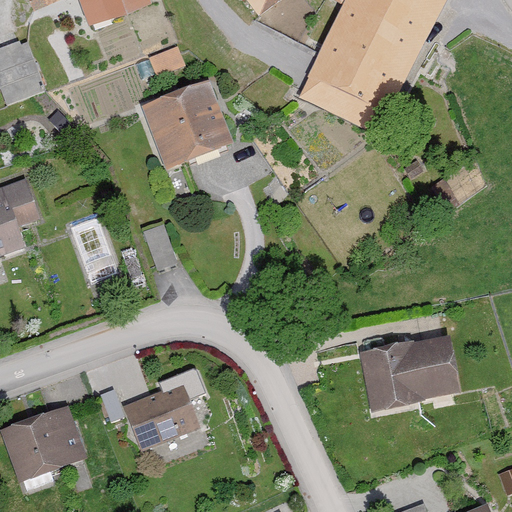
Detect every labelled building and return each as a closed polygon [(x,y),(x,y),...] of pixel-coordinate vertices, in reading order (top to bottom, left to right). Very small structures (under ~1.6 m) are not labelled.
[(55,0),(24,0),(29,11),(55,0)] [(144,0),(77,0),(87,25),(146,3),(144,0)] [(238,0),(258,28),(297,0),(316,0),(342,13),(296,105),(376,145),(449,0),(238,0)] [(42,98),(25,50),(18,52),(17,49),(0,55),(0,99),(5,112),(42,98)] [(183,72),(175,52),(147,63),(155,83),(183,72)] [(227,154),(203,91),(140,115),(164,178),(227,154)] [(22,186),(0,194),(0,263),(21,256),(13,234),(37,226),(22,186)] [(164,221),(144,228),(159,269),(180,261),(164,221)] [(460,398),(447,342),(360,361),(372,417),(460,398)] [(180,388),(121,412),(139,456),(198,432),(180,388)] [(119,424),(108,397),(99,401),(109,428),(119,424)] [(64,412),(0,436),(0,443),(16,487),(83,462),(64,412)] [(511,496),(511,476),(510,473),(497,479),(506,499),(511,496)]
